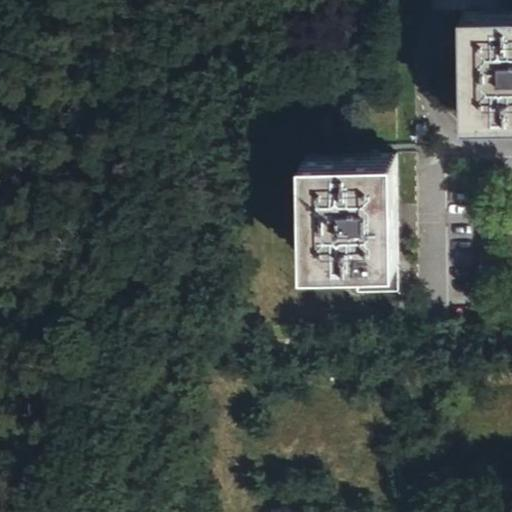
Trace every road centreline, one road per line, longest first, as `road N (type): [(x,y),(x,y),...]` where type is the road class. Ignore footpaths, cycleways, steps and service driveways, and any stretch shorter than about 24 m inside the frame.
road 1 (residential): [(511,144),(474,144),(447,125),(429,93),(434,0)]
road 2 (track): [(247,45),(77,0)]
